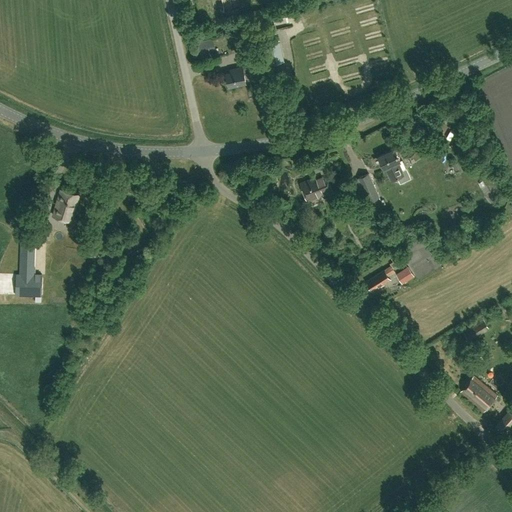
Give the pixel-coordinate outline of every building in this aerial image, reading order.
[(284,59),(280,40),(279,40),(265,43),(270,64),(284,61),(284,59)] [(259,71),(256,57),(245,60),(247,67),(243,67),(231,70),(231,72),(226,73),(229,86),(246,83),(244,74),(248,73),(259,71)] [(402,171),(398,162),(401,161),(395,149),(378,156),(384,169),(386,168),(392,180),(398,178),(400,183),(410,178),(406,169),(402,171)] [(325,194),(333,191),(326,173),(301,183),(308,200),(325,193),(325,194)] [(379,197),(369,173),(359,178),(354,180),(362,199),(367,196),(370,202),(371,205),(378,202),(380,206),(385,204),(383,200),(381,201),(379,197)] [(71,221),(79,195),(61,189),(53,216),(71,221)] [(35,275),(36,236),(21,236),(20,274),(0,273),(0,294),(41,296),(42,275),(35,275)] [(395,271),(394,269),(398,266),(394,261),(390,264),(391,265),(384,270),(384,269),(366,281),(372,291),(390,279),(388,276),(395,271)] [(402,283),(413,276),(408,267),(396,274),(402,283)] [(469,340),(489,328),(482,317),(462,328),(469,340)] [(471,371),(477,366),(470,357),(464,362),(471,371)] [(484,411),(498,395),(474,375),(461,391),(484,411)] [(506,437),(511,431),(511,407),(495,427),(506,437)]
